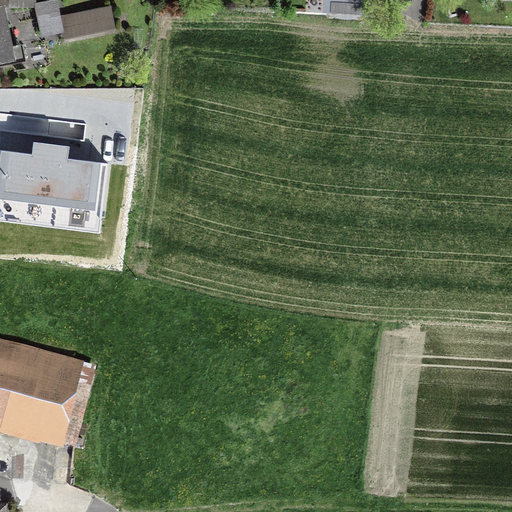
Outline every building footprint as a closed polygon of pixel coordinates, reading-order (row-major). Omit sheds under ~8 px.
[(8,7),(8,0),(0,0),(0,9),(4,9),(8,7)] [(8,9),(35,10),(34,5),(37,4),(36,0),(8,0),(8,7),(8,9)] [(61,16),(58,0),(37,4),(34,5),(35,10),(41,39),(63,35),(65,34),(61,16)] [(116,32),(111,6),(61,16),(65,34),(63,35),(64,42),(116,32)] [(0,67),(16,65),(4,9),(0,9),(0,67)] [(116,194),(91,194),(91,135),(44,135),(44,141),(0,140),(0,218),(20,218),(20,228),(116,228),(116,194)] [(0,434),(40,446),(41,444),(62,449),(63,445),(75,448),(97,366),(0,340),(0,434)]
